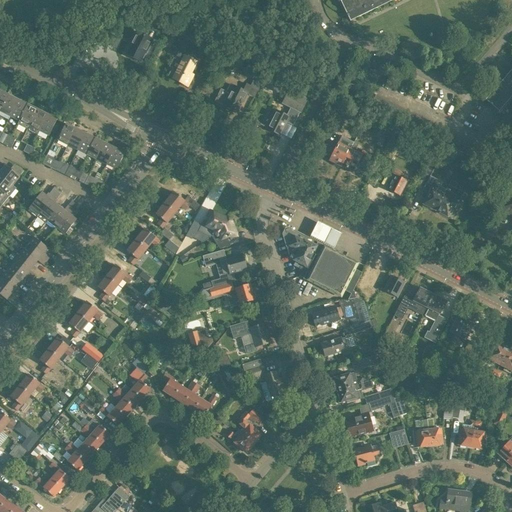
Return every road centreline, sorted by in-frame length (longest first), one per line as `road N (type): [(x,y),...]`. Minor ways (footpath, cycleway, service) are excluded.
road 1 (secondary): [(509,306),(275,189)]
road 2 (residential): [(65,511),(157,417),(209,446),(250,483)]
road 3 (residential): [(317,420),(261,226),(275,189)]
road 4 (residential): [(511,509),(484,474),(453,467),(340,495)]
road 5 (residential): [(353,41),(452,86),(511,28)]
road 6 (secondary): [(165,139),(0,55)]
road 7 (residential): [(275,189),(353,41)]
road 8 (residential): [(12,332),(110,209)]
road 9 (residential): [(0,149),(110,209)]
road 10 (secondary): [(275,189),(165,139)]
